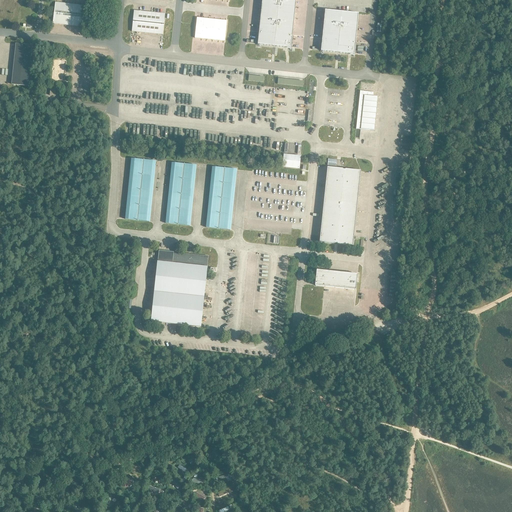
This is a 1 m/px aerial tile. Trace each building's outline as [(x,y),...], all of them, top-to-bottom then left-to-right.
[(291,47),(292,35),(295,0),(262,0),(258,45),(291,48),(291,47)] [(56,3),(53,24),(84,27),(86,6),(56,3)] [(321,51),(339,53),(354,55),(358,14),(325,10),(321,51)] [(134,11),(132,32),(162,35),(165,14),(134,11)] [(195,38),(225,41),(227,21),(197,18),(195,38)] [(27,86),(32,46),(16,44),(12,84),(27,86)] [(65,73),(65,72),(66,61),(53,60),(51,81),(64,82),(65,73)] [(304,82),(278,79),(277,84),(303,87),(304,82)] [(300,156),(284,154),(283,167),(299,169),(300,156)] [(156,161),(131,159),(125,219),(150,221),(156,161)] [(196,165),(171,163),(165,223),(190,226),(196,165)] [(237,169),(211,167),(205,228),(231,230),(237,169)] [(327,167),(327,168),(319,242),(335,244),(335,243),(337,243),(337,244),(353,246),(361,171),(345,169),(345,170),(343,170),(343,169),(327,167)] [(151,317),(151,322),(161,323),(176,325),(201,327),(203,310),(203,309),(205,285),(206,279),(207,267),(208,257),(174,253),(174,252),(159,251),(158,258),(158,262),(157,262),(156,274),(155,279),(155,280),(153,304),(152,309),(152,310),(151,316),(151,317)] [(357,274),(326,271),(322,271),(322,272),(320,271),(320,270),(317,270),(315,286),(356,290),(356,282),(357,282),(357,278),(357,274)] [(209,458),(212,461),(220,452),(217,449),(209,458)] [(188,459),(189,463),(190,463),(190,465),(194,464),(193,462),(195,461),(195,462),(197,462),(197,461),(198,460),(197,456),(188,459)] [(178,467),(181,469),(180,470),(182,471),(186,473),(188,471),(181,464),(178,467)] [(127,477),(123,483),(127,487),(132,481),(135,484),(138,481),(132,475),(129,478),(127,477)] [(181,486),(174,478),(171,481),(178,489),(181,486)] [(217,493),(219,497),(232,491),(230,487),(217,493)] [(112,507),(110,496),(112,496),(111,492),(103,493),(104,497),(105,497),(106,507),(112,507)] [(195,496),(203,501),(205,497),(197,493),(195,496)] [(86,509),(85,498),(77,499),(79,510),(86,509)]
